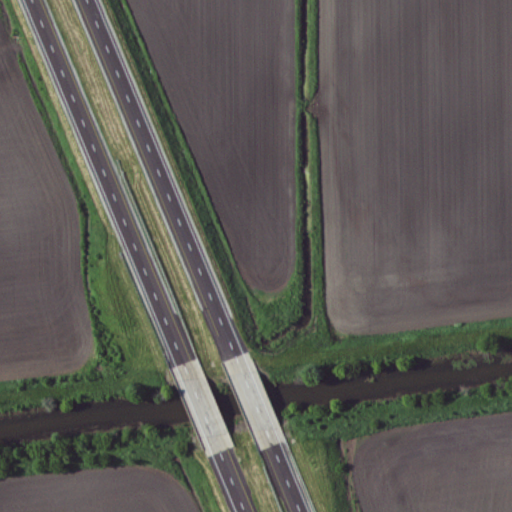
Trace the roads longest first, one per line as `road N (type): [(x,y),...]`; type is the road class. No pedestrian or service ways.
road 1 (trunk): [(33,0),(184,362)]
road 2 (trunk): [(236,355),(88,0)]
